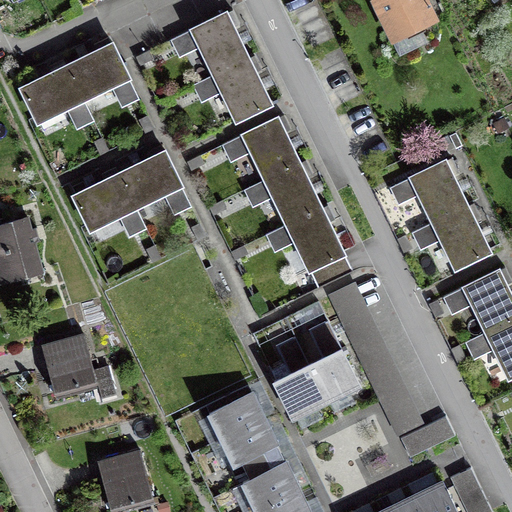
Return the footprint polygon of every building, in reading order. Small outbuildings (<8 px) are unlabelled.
[(434,19),(425,0),(376,0),(375,1),(394,39),(434,19)] [(226,12),(191,29),(214,74),(248,57),(226,12)] [(66,65),(83,99),(129,77),(112,42),(66,65)] [(248,57),(214,74),(236,120),(271,103),(270,101),(248,57)] [(83,99),(66,65),(21,87),(37,122),(83,99)] [(265,179),(300,162),(277,116),(243,133),(265,179)] [(119,172),(136,207),(181,185),(165,150),(119,172)] [(433,222),(467,205),(445,159),(391,187),(398,202),(418,192),(433,221),(433,222)] [(287,224),(322,207),(300,162),(265,179),(287,224)] [(136,207),(119,172),(73,195),(90,229),(121,214),(131,234),(145,227),(135,207),(136,207)] [(467,205),(433,222),(455,268),(490,251),(489,249),(467,205)] [(287,224),(310,269),(344,253),(322,207),(287,224)] [(0,276),(40,266),(27,217),(0,224),(0,276)] [(511,296),(498,269),(464,286),(486,331),(511,318),(511,296)] [(331,296),(401,437),(423,427),(354,286),(331,296)] [(509,377),(511,375),(511,318),(486,331),(509,377)] [(308,364),(326,401),(359,385),(328,320),(311,329),(324,356),(308,364)] [(42,344),(57,399),(98,388),(84,333),(42,344)] [(279,345),(292,372),(274,380),(292,418),(326,401),(308,364),(295,336),(293,337),(279,345)] [(248,384),(206,405),(221,438),(264,417),(248,384)] [(423,427),(401,437),(410,457),(455,435),(446,415),(423,427)] [(281,451),(264,417),(221,438),(234,463),(240,460),(249,478),(243,481),(243,482),(270,469),(265,459),(281,451)] [(139,449),(98,460),(112,511),(126,511),(154,504),(139,449)] [(270,469),(243,482),(255,507),(298,486),(281,451),(265,459),(270,469)] [(492,511),(491,510),(471,467),(450,477),(467,511),(492,511)] [(457,511),(442,481),(410,496),(417,511),(457,511)] [(310,511),(298,486),(255,507),(257,511),(310,511)] [(378,511),(417,511),(410,496),(378,511)] [(491,510),(492,511),(510,511),(506,502),(491,510)]
